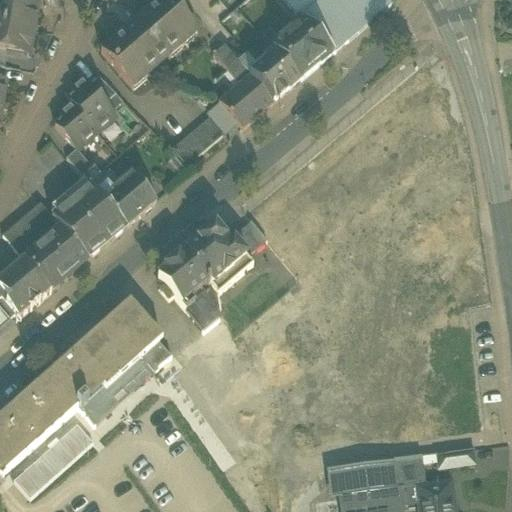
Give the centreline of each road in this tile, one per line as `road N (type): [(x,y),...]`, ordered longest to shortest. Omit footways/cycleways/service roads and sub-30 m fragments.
road 1 (residential): [(429,0),(0,381)]
road 2 (tertiary): [(446,0),(485,126),(511,285)]
road 3 (residential): [(88,0),(0,193)]
